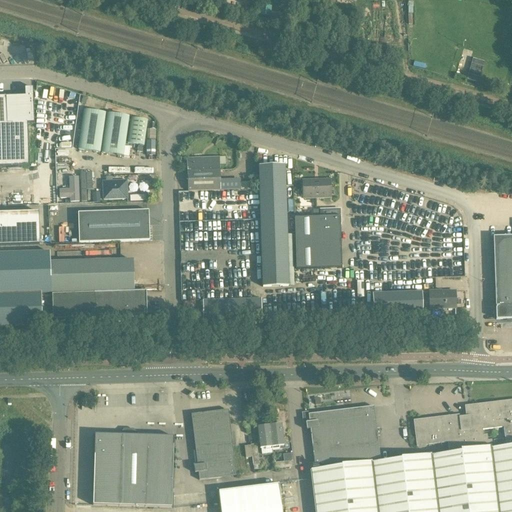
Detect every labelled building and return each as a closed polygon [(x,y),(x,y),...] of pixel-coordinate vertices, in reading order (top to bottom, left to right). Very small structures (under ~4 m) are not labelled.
[(485,62),(473,59),(468,80),(480,83),(485,62)] [(0,97),(0,195),(56,193),(55,153),(55,150),(72,149),(78,108),(34,110),(33,88),(25,89),(25,97),(6,98),(0,97)] [(83,110),(77,150),(99,153),(105,113),(83,110)] [(107,114),(101,153),(129,157),(130,149),(124,148),(128,117),(107,114)] [(131,119),(127,144),(143,146),(147,121),(131,119)] [(155,141),(147,141),(147,156),(155,156),(155,141)] [(219,158),(187,160),(188,192),(248,190),(248,181),(240,181),(240,180),(220,181),(219,158)] [(284,167),(259,168),(262,288),(288,287),(284,167)] [(92,190),(91,173),(80,174),(81,203),(87,203),(86,190),(92,190)] [(106,182),(102,182),(103,201),(128,200),(127,181),(112,181),(112,177),(106,177),(106,182)] [(79,203),(78,179),(69,179),(70,191),(60,191),(60,199),(70,199),(70,203),(79,203)] [(330,180),(302,181),(303,199),(331,198),(330,180)] [(183,193),(184,202),(194,201),(194,192),(183,193)] [(319,218),(294,219),(296,270),(341,269),(340,217),(339,210),(320,211),(320,210),(319,210),(319,211),(319,216),(319,218)] [(148,211),(78,214),(79,244),(149,242),(148,211)] [(38,213),(0,214),(0,246),(39,245),(38,213)] [(511,237),(493,238),(496,321),(511,319),(511,237)] [(132,261),(120,261),(50,264),(49,253),(0,254),(0,328),(42,327),(41,294),(133,291),(132,261)] [(348,316),(347,284),(332,284),(333,317),(348,316)] [(146,292),(52,295),(53,321),(116,319),(116,317),(147,316),(146,292)] [(436,292),(430,292),(430,310),(455,309),(454,292),(436,293),(436,292)] [(373,305),(365,305),(365,319),(373,319),(373,316),(422,314),(421,293),(373,295),(373,305)] [(261,299),(203,301),(203,320),(203,321),(230,320),(262,319),(261,299)] [(417,436),(415,436),(416,447),(447,443),(448,454),(381,463),(311,471),(311,472),(312,472),(316,511),(511,511),(511,403),(475,407),(476,416),(416,423),(417,436)] [(308,413),(302,413),(303,424),(306,423),(307,431),(310,430),(314,465),(310,465),(311,471),(381,463),(377,436),(380,436),(379,429),(376,430),(373,407),(309,415),(308,413)] [(260,414),(235,415),(244,486),(292,480),(284,419),(261,422),(260,414)] [(212,428),(188,431),(196,492),(244,486),(235,415),(210,416),(212,428)] [(94,436),(92,506),(171,509),(173,438),(136,437),(136,434),(133,431),(124,431),(120,434),(120,436),(94,436)] [(283,511),(280,486),(220,494),(221,511),(283,511)]
